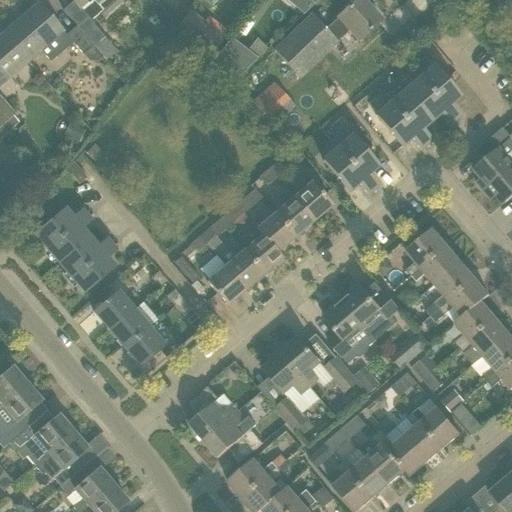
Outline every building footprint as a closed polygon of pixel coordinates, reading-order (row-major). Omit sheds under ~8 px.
[(72,0),(87,17),(76,27),(93,47),(105,37),(94,24),(120,2),(118,0),(72,0)] [(381,21),(362,0),(356,0),(337,17),(338,18),(326,29),(313,13),(275,50),(298,77),(349,31),(359,41),(381,21)] [(50,62),(73,43),(39,4),(23,18),(24,18),(4,35),(27,61),(40,51),(50,62)] [(211,56),(225,38),(190,10),(176,28),(211,56)] [(93,47),(76,27),(66,36),(83,55),(84,55),(93,47)] [(0,85),(27,61),(4,35),(0,39),(0,85)] [(257,59),(231,38),(214,61),(237,79),(257,59)] [(93,47),(84,55),(89,61),(97,61),(102,56),(93,47)] [(419,67),(414,72),(446,109),(448,112),(454,107),(451,104),(461,96),(435,66),(425,74),(419,67)] [(414,82),(405,90),(431,122),(440,114),(443,117),(448,112),(446,109),(414,72),(409,76),(414,82)] [(270,129),(295,106),(274,83),(249,106),(270,129)] [(390,92),(385,96),(417,134),(419,137),(425,132),(422,129),(431,122),(405,90),(396,99),(390,92)] [(419,137),(417,134),(385,96),(379,100),(385,107),(375,116),(401,147),(411,139),(413,142),(419,137)] [(13,116),(15,114),(0,97),(0,118),(4,124),(13,116)] [(455,120),(457,118),(461,115),(454,107),(448,112),(455,120)] [(455,120),(448,112),(443,117),(449,125),(455,120)] [(19,122),(13,116),(4,124),(10,130),(19,122)] [(0,138),(10,130),(4,124),(0,127),(0,138)] [(84,131),(75,126),(69,137),(79,142),(84,131)] [(504,128),(476,152),(484,162),(474,170),(481,179),(477,182),(485,192),(511,168),(511,138),(504,129),(504,128)] [(426,145),(427,144),(432,140),(425,132),(419,137),(426,145)] [(337,137),(331,142),(364,179),(367,182),(372,177),(369,174),(379,166),(353,135),(343,143),(337,137)] [(420,150),(426,145),(419,137),(413,142),(420,150)] [(367,182),(364,179),(331,142),(325,147),(331,154),(323,161),(349,192),(358,184),(361,187),(367,182)] [(304,158),(296,148),(285,157),(290,163),(297,164),(304,158)] [(80,184),(87,178),(73,162),(67,168),(80,184)] [(279,162),(269,170),(276,178),(286,170),(279,162)] [(511,168),(485,192),(492,200),(496,196),(503,205),(511,197),(511,168)] [(266,186),(276,178),(269,170),(260,178),(266,186)] [(373,190),(374,189),(379,185),(372,177),(367,182),(373,190)] [(314,222),(332,206),(312,182),(294,198),(314,222)] [(373,190),(367,182),(361,187),(367,195),(373,190)] [(246,199),(237,206),(244,213),(262,198),(255,191),(246,199)] [(314,222),(294,198),(275,214),(295,237),(314,222)] [(228,213),(218,222),(225,229),(244,213),(237,206),(228,213)] [(43,253),(77,223),(80,220),(75,215),(72,218),(69,214),(64,209),(34,235),(46,249),(43,252),(43,253)] [(86,216),(81,210),(75,215),(80,220),(80,221),(86,216)] [(295,237),(275,214),(257,229),(283,259),(278,253),(295,237)] [(80,221),(85,227),(91,222),(88,218),(86,216),(80,221)] [(80,220),(77,223),(43,253),(44,253),(47,250),(59,264),(90,238),(82,230),(85,227),(80,221),(80,220)] [(225,229),(218,222),(200,237),(206,245),(212,251),(221,244),(215,237),(225,229)] [(283,259),(257,229),(256,230),(261,236),(243,251),(264,275),(283,259)] [(406,271),(412,277),(447,246),(442,240),(441,239),(432,229),(406,252),(415,263),(406,271)] [(206,245),(200,237),(191,246),(195,250),(197,253),(206,245)] [(97,247),(90,238),(59,264),(71,278),(68,281),(68,282),(102,253),(105,250),(100,245),(97,247)] [(111,245),(106,239),(100,245),(105,250),(111,245)] [(105,250),(110,256),(116,251),(113,247),(111,245),(105,250)] [(183,252),(187,257),(195,250),(191,246),(183,252)] [(434,285),(461,263),(453,253),(453,252),(452,252),(447,246),(412,277),(416,283),(426,275),(434,285)] [(84,294),(115,268),(107,259),(110,256),(105,250),(102,253),(68,282),(69,283),(70,282),(72,280),(84,294)] [(264,275),(243,251),(225,266),(246,290),(264,275)] [(192,285),(196,281),(199,278),(181,257),(174,263),(187,279),(192,285)] [(430,317),(475,279),(470,273),(469,272),(461,263),(434,285),(443,296),(425,312),(430,317)] [(246,290),(225,266),(207,282),(227,306),(246,290)] [(159,288),(167,282),(160,271),(151,277),(159,288)] [(435,323),(444,316),(454,308),(462,318),(463,318),(481,302),(482,303),(489,296),(481,286),(482,286),(481,285),(480,285),(475,279),(430,317),(435,323)] [(204,290),(196,281),(192,285),(191,286),(199,295),(204,290)] [(341,303),(366,331),(376,322),(381,327),(400,312),(375,283),(365,292),(360,286),(342,302),(339,299),(341,303)] [(175,306),(182,299),(174,290),(166,296),(175,306)] [(93,312),(109,331),(133,310),(117,292),(112,297),(93,312)] [(183,316),(191,309),(182,299),(175,306),(183,316)] [(489,312),(482,303),(481,302),(463,318),(462,318),(455,325),(464,336),(455,343),(460,349),(495,319),(490,312),(491,312),(490,311),(489,312)] [(338,334),(329,341),(348,364),(357,357),(361,358),(368,351),(368,348),(375,342),(366,331),(341,303),(324,318),(338,334)] [(109,331),(125,349),(149,329),(133,310),(109,331)] [(482,358),(509,335),(501,326),(502,325),(501,324),(501,325),(495,319),(460,349),(474,365),(482,358)] [(164,347),(149,329),(125,349),(141,368),(164,347)] [(418,333),(410,341),(420,353),(429,345),(418,333)] [(511,338),(509,335),(482,358),(492,369),(483,376),(488,382),(511,361),(511,338)] [(286,343),(277,350),(310,389),(319,382),(324,387),(333,379),(345,394),(357,384),(337,358),(324,369),(299,339),(289,347),(286,343)] [(303,396),(310,389),(277,350),(269,357),(273,361),(263,369),(284,395),(295,387),(303,396)] [(423,381),(431,374),(420,361),(412,368),(423,381)] [(511,391),(511,390),(511,361),(488,382),(493,388),(502,380),(511,391)] [(0,406),(26,384),(12,368),(0,377),(0,406)] [(381,385),(371,374),(360,383),(369,395),(381,385)] [(442,386),(431,374),(423,381),(433,393),(442,386)] [(397,383),(391,388),(400,398),(406,393),(397,383)] [(24,430),(17,422),(41,402),(26,384),(0,406),(0,446),(2,450),(9,444),(17,436),(24,430)] [(224,395),(219,400),(208,387),(188,405),(198,417),(189,425),(205,443),(240,413),(224,395)] [(464,401),(455,390),(442,401),(451,412),(464,401)] [(383,395),(374,402),(381,411),(387,407),(387,400),(383,395)] [(308,422),(289,400),(276,410),(296,433),(308,422)] [(452,413),(462,424),(472,416),(463,405),(452,413)] [(419,409),(413,414),(443,449),(449,444),(450,444),(451,444),(450,443),(460,434),(438,408),(427,418),(419,409)] [(228,451),(239,465),(263,444),(251,431),(257,425),(249,417),(245,420),(240,413),(205,443),(218,459),(228,451)] [(443,449),(413,414),(407,419),(415,428),(404,437),(427,463),(436,455),(437,456),(438,455),(437,454),(443,449)] [(30,426),(24,430),(17,436),(9,444),(22,459),(26,456),(34,466),(73,433),(58,416),(37,434),(30,426)] [(353,436),(366,425),(358,416),(345,427),(353,436)] [(405,471),(410,478),(416,472),(417,473),(418,472),(418,471),(427,463),(404,437),(394,446),(381,431),(375,436),(405,471)] [(45,469),(60,487),(84,467),(77,459),(87,450),(73,433),(34,466),(41,473),(45,469)] [(389,485),(405,471),(375,436),(359,450),(366,459),(389,485)] [(326,445),(318,451),(326,460),(333,453),(326,445)] [(254,460),(228,482),(236,492),(235,493),(236,494),(237,493),(242,499),(287,461),(282,456),(264,472),(254,460)] [(389,485),(366,459),(356,468),(348,459),(342,464),(373,499),(378,494),(379,495),(380,494),(379,493),(389,485)] [(72,508),(75,511),(82,511),(113,486),(98,469),(92,461),(61,487),(68,496),(75,491),(82,499),(72,508)] [(253,511),(261,511),(263,511),(262,510),(282,494),(273,484),(283,476),(288,471),(287,461),(242,499),(247,505),(247,506),(247,507),(248,506),(253,511)] [(366,504),(373,499),(342,464),(336,469),(344,478),(333,487),(354,511),(357,511),(365,505),(366,506),(367,505),(366,504)] [(13,483),(5,474),(0,478),(0,488),(3,492),(13,483)] [(511,511),(511,485),(506,479),(489,494),(498,505),(489,511),(511,511)] [(117,511),(128,503),(113,486),(82,511),(117,511)] [(320,505),(330,496),(323,487),(312,497),(320,505)] [(294,511),(311,498),(306,492),(297,500),(288,489),(282,494),(262,510),(263,511),(294,511)] [(20,511),(32,511),(34,511),(22,497),(13,504),(20,511)] [(316,504),(311,498),(294,511),(306,511),(307,511),(316,504)]
